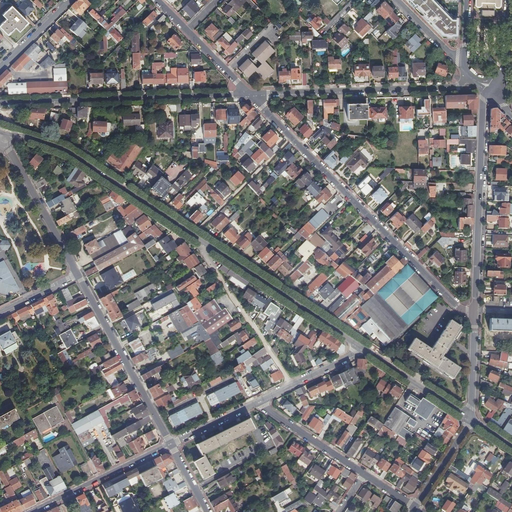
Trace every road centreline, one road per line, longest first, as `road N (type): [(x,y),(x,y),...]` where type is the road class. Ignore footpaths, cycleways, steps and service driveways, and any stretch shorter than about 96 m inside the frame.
road 1 (residential): [(475,313),(456,305),(250,94)]
road 2 (residential): [(250,94),(1,102)]
road 3 (residential): [(203,241),(64,149),(1,136)]
road 4 (residential): [(475,313),(482,101),(490,91)]
road 5 (residential): [(470,76),(457,85),(250,94)]
road 6 (residential): [(365,348),(203,241)]
road 7 (residential): [(78,274),(171,444)]
road 8 (residential): [(292,385),(203,241)]
road 9 (residential): [(1,136),(78,274)]
road 10 (residential): [(171,444),(31,511)]
road 11 (residential): [(258,402),(364,473)]
road 12 (residential): [(469,418),(365,348)]
